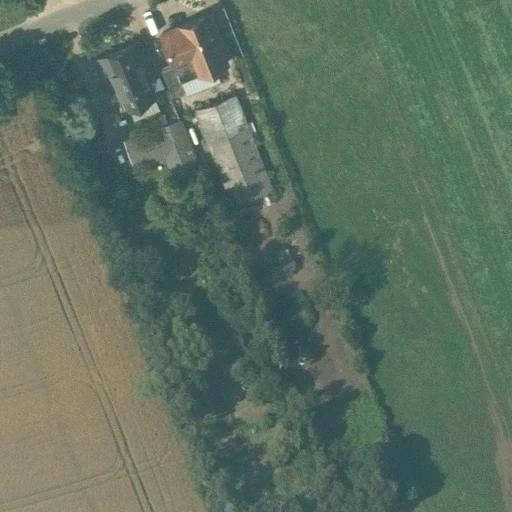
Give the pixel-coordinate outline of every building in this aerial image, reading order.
[(208,14),(161,33),(174,63),(220,45),(220,44),(208,14)] [(134,44),(97,59),(97,60),(100,59),(111,87),(108,88),(118,111),(140,102),(154,96),(134,44)] [(220,45),(174,63),(181,81),(182,81),(227,62),(220,45)] [(181,81),(174,63),(161,68),(172,95),(180,91),(183,85),(182,81),(181,81)] [(234,94),(197,108),(233,201),(270,186),(234,94)] [(160,129),(136,137),(140,146),(163,138),(160,129)] [(136,137),(125,141),(132,158),(143,154),(140,146),(136,137)]
